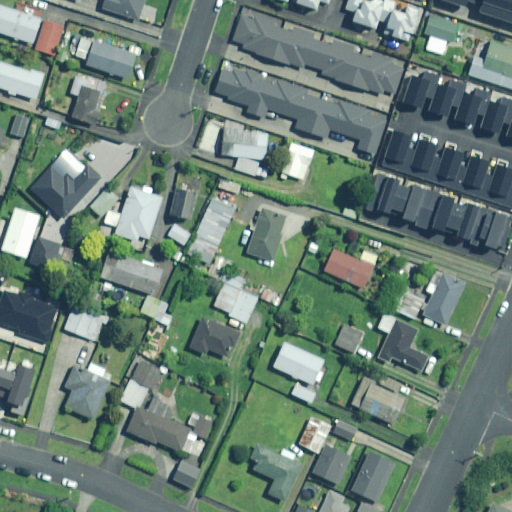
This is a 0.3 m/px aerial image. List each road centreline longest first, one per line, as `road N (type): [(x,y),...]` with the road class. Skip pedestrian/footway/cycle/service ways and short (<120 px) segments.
road 1 (unknown): [(511,271),(302,208)]
road 2 (residential): [(0,453),(84,476),(162,511)]
road 3 (residential): [(170,119),(210,0)]
road 4 (residential): [(475,402),(426,511)]
